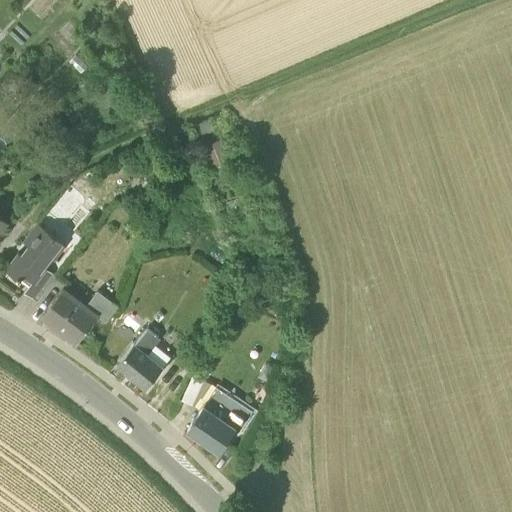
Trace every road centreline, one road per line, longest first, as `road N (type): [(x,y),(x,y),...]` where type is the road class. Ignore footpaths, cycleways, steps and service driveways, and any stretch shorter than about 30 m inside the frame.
road 1 (track): [(469,0),(75,165),(0,248)]
road 2 (residential): [(216,511),(94,393),(0,333)]
